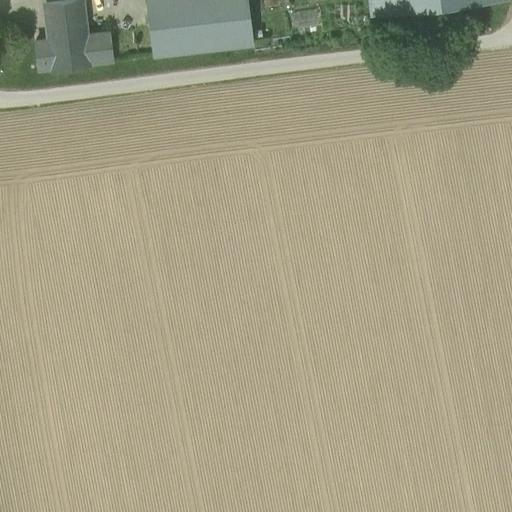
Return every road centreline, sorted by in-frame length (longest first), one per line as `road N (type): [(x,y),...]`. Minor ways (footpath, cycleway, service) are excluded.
road 1 (unclassified): [(0,98),(511,38)]
road 2 (track): [(0,371),(23,511)]
